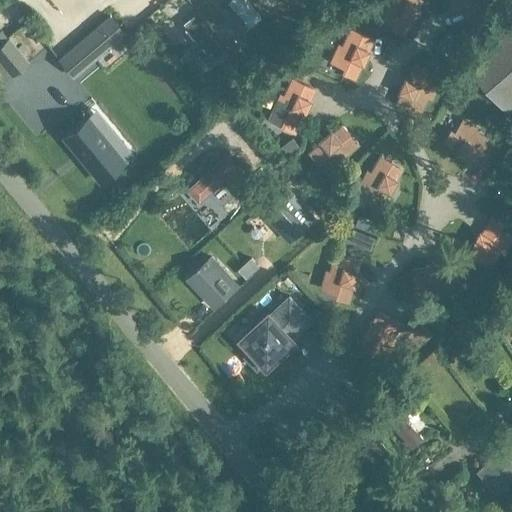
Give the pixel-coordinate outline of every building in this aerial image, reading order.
[(250,26),(260,18),(245,0),(229,0),(228,1),(228,2),(250,27),(250,26)] [(391,0),(392,0),(391,0),(387,0),(380,17),(394,24),(392,28),(406,35),(413,21),(415,22),(423,5),(421,4),(422,0),(391,0)] [(491,0),(490,0),(450,0),(460,11),(462,10),(469,18),(491,0)] [(109,15),(58,58),(73,75),(125,33),(109,15)] [(208,54),(213,60),(224,51),(197,16),(186,25),(203,47),(196,52),(201,59),(208,54)] [(508,112),(511,108),(511,21),(465,62),(508,112)] [(350,27),(342,44),(339,43),(330,61),(345,68),(343,72),(357,79),(364,65),(366,65),(373,50),(371,49),(376,39),(350,27)] [(1,42),(0,42),(0,61),(11,75),(28,61),(8,36),(7,37),(1,42)] [(233,39),(225,44),(233,53),(240,48),(233,39)] [(191,62),(185,67),(193,78),(199,73),(191,62)] [(406,76),(398,92),(400,93),(396,103),(421,114),(429,98),(433,99),(441,81),(426,74),(429,69),(414,62),(408,76),(408,77),(406,76)] [(292,76),(284,94),(280,92),(271,111),(286,118),(284,122),(299,129),(306,114),(307,115),(315,99),(313,99),(318,88),(292,76)] [(89,115),(63,137),(100,181),(126,160),(89,115)] [(479,131),(482,127),(464,117),(456,131),(452,128),(443,143),(458,151),(457,152),(472,161),(473,159),(483,165),(496,140),(479,131)] [(334,130),(333,128),(319,140),(321,141),(309,151),(319,164),(323,160),(333,172),(348,159),(345,156),(360,144),(343,123),(334,130)] [(299,145),(293,137),(283,146),(289,153),(299,145)] [(370,194),(368,198),(382,207),(390,193),(392,194),(401,179),(399,178),(404,168),(380,154),(371,170),(367,168),(356,187),(370,194)] [(248,180),(237,190),(245,200),(257,190),(248,180)] [(335,199),(343,193),(336,184),(328,191),(335,199)] [(254,218),(273,239),(301,216),(281,194),(254,218)] [(359,216),(355,226),(370,231),(375,222),(359,216)] [(468,255),(493,268),(502,252),(506,254),(511,242),(511,233),(502,228),(504,224),(490,216),(482,230),(481,229),(472,244),(474,245),(468,255)] [(373,250),(378,237),(354,229),(350,241),(373,250)] [(320,288),(336,293),(334,297),(350,302),(354,287),(356,287),(361,270),(359,270),(362,259),(335,251),(330,270),(326,269),(320,288)] [(213,308),(240,283),(212,253),(185,278),(213,308)] [(252,258),(238,269),(246,277),(259,267),(252,258)] [(424,266),(413,267),(416,293),(435,291),(436,296),(456,293),(454,278),(459,278),(457,262),(441,264),(441,262),(423,264),(424,266)] [(290,293),(273,310),(270,307),(238,336),(251,349),(244,355),(258,370),(263,365),(267,369),(300,339),(297,336),(315,319),(290,293)] [(384,356),(394,337),(403,321),(380,308),(375,317),(372,315),(364,331),(366,332),(357,348),(369,354),(372,349),(384,356)] [(511,349),(482,309),(438,351),(491,418),(511,398),(511,349)] [(419,319),(409,328),(426,346),(435,337),(419,319)] [(438,351),(409,379),(463,443),(491,418),(438,351)] [(409,379),(362,414),(420,477),(463,443),(409,379)] [(362,414),(321,446),(372,511),(420,477),(362,414)] [(511,460),(500,447),(483,464),(476,470),(497,492),(511,477),(511,460)] [(424,500),(410,511),(477,511),(447,483),(424,500)]
